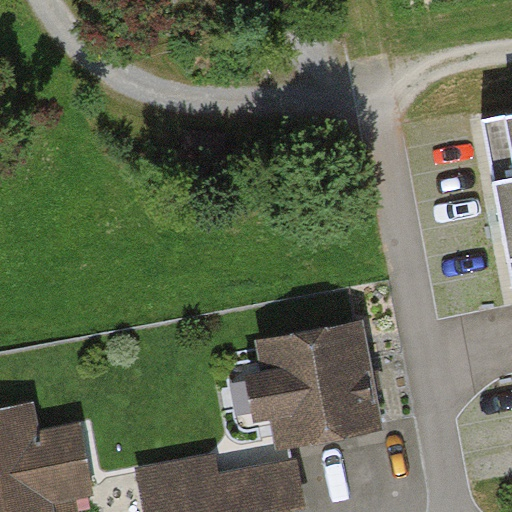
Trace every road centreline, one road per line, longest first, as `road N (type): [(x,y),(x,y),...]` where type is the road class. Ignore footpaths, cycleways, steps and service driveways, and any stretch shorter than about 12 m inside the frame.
road 1 (residential): [(454,511),(383,90)]
road 2 (track): [(48,0),(70,48),(139,102),(231,128),(303,118),(383,90)]
road 3 (track): [(267,0),(383,90)]
